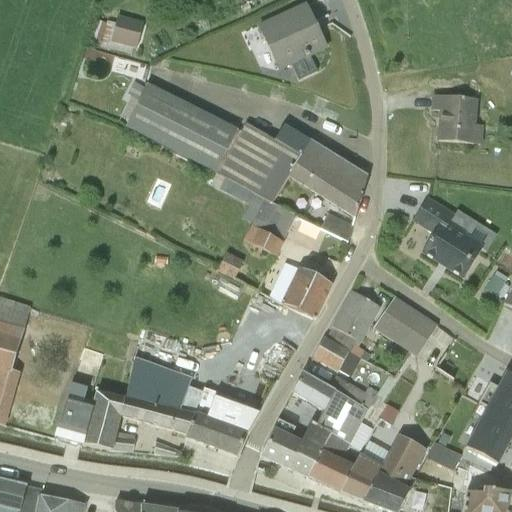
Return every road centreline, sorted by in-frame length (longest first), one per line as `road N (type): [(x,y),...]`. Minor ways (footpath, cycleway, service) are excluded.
road 1 (residential): [(235,505),(256,438),(356,262)]
road 2 (residential): [(356,262),(376,192),(378,117),(351,0)]
road 3 (tertiary): [(0,461),(235,505)]
road 4 (residential): [(511,361),(356,262)]
